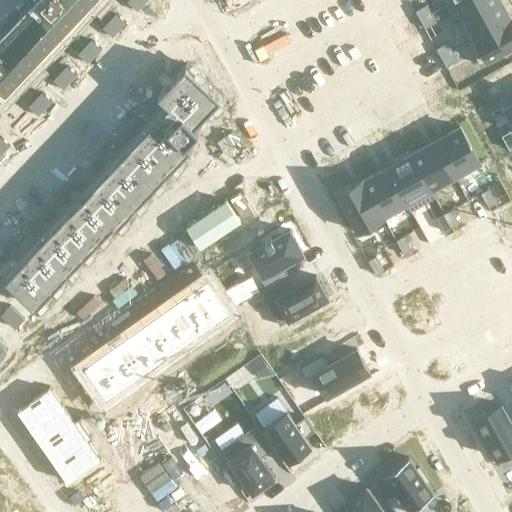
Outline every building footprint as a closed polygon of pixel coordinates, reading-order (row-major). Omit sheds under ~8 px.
[(62,0),(45,0),(41,5),(68,30),(80,17),(62,0)] [(88,0),(62,0),(80,17),(93,4),(88,0)] [(140,0),(128,0),(128,1),(137,10),(144,3),(140,0)] [(455,0),(465,18),(498,0),(455,0)] [(501,0),(498,0),(465,18),(476,37),(511,17),(501,0)] [(426,4),(415,10),(420,19),(431,12),(426,4)] [(41,5),(29,18),(55,43),(68,30),(41,5)] [(431,12),(420,19),(425,27),(436,21),(431,12)] [(117,13),(110,20),(119,29),(126,22),(117,13)] [(511,18),(511,17),(476,37),(488,59),(511,45),(511,18)] [(29,18),(16,31),(43,57),(55,43),(29,18)] [(110,20),(103,27),(112,36),(119,29),(110,20)] [(16,31),(4,45),(30,70),(43,57),(16,31)] [(92,39),(85,46),(94,55),(101,48),(92,39)] [(447,41),(436,48),(441,56),(452,50),(447,41)] [(4,45),(0,48),(0,66),(18,83),(30,70),(4,45)] [(85,46),(78,54),(87,62),(94,55),(85,46)] [(452,50),(441,56),(446,65),(457,59),(452,50)] [(170,103),(6,277),(35,305),(114,222),(116,225),(191,146),(186,142),(199,128),(195,124),(221,96),(186,63),(158,93),(170,103)] [(67,65),(60,72),(70,81),(77,74),(67,65)] [(0,66),(0,91),(5,96),(18,83),(0,66)] [(60,72),(54,80),(63,88),(70,81),(60,72)] [(42,91),(36,99),(45,107),(52,100),(42,91)] [(36,99),(29,106),(38,115),(45,107),(36,99)] [(511,120),(511,128),(501,135),(509,149),(511,147),(511,101),(504,106),(511,120)] [(460,125),(435,139),(455,175),(480,161),(460,125)] [(0,136),(0,149),(3,152),(10,145),(0,136)] [(435,139),(411,153),(431,188),(455,175),(435,139)] [(411,153),(387,166),(406,202),(431,188),(411,153)] [(387,166),(363,179),(383,214),(406,202),(387,166)] [(363,178),(337,192),(358,230),(384,215),(383,214),(363,179),(363,178)] [(488,188),(481,192),(489,206),(496,202),(488,188)] [(452,208),(444,212),(452,227),(459,222),(452,208)] [(444,212),(437,217),(444,231),(452,227),(444,212)] [(290,228),(250,251),(263,274),(260,275),(267,287),(289,275),(283,264),(303,253),(290,228)] [(403,235),(396,239),(404,253),(411,249),(403,235)] [(376,255),(368,259),(376,273),(383,269),(376,255)] [(284,279),(261,291),(280,324),(329,297),(316,274),(289,289),(284,279)] [(208,277),(189,290),(218,331),(237,318),(208,277)] [(189,290),(172,302),(201,343),(218,331),(189,290)] [(172,302),(154,315),(183,356),(201,343),(172,302)] [(10,304),(1,313),(9,320),(17,311),(10,304)] [(17,311),(9,320),(16,327),(25,318),(17,311)] [(308,313),(289,324),(307,357),(349,334),(337,311),(314,324),(308,313)] [(154,315),(136,327),(162,364),(179,353),(182,357),(183,356),(154,315)] [(136,327),(119,340),(148,381),(148,380),(146,376),(162,364),(136,327)] [(119,340),(101,352),(130,393),(148,381),(119,340)] [(254,342),(247,347),(254,357),(261,352),(254,342)] [(323,353),(300,366),(306,378),(315,373),(327,394),(370,370),(357,348),(329,363),(323,353)] [(101,352),(82,365),(111,406),(130,393),(101,352)] [(260,355),(251,361),(263,377),(272,371),(260,355)] [(221,358),(214,363),(221,373),(228,368),(221,358)] [(214,363),(208,367),(215,377),(221,373),(214,363)] [(85,379),(75,386),(79,392),(89,385),(85,379)] [(347,387),(319,403),(328,418),(342,411),(348,422),(364,413),(364,414),(374,408),(386,401),(375,381),(351,394),(347,387)] [(185,383),(179,388),(186,398),(192,393),(185,383)] [(224,383),(214,390),(220,399),(231,392),(224,383)] [(50,385),(16,409),(29,427),(62,404),(50,385)] [(89,385),(79,392),(84,399),(94,392),(89,385)] [(179,388),(172,392),(179,402),(186,398),(179,388)] [(511,422),(501,403),(475,418),(497,456),(511,447),(511,422)] [(62,404),(29,427),(42,445),(79,419),(78,418),(74,421),(62,404)] [(149,407),(143,412),(150,422),(156,417),(149,407)] [(286,410),(264,426),(289,462),(312,446),(305,436),(315,430),(305,415),(295,422),(286,410)] [(114,411),(105,417),(109,424),(119,417),(114,411)] [(143,412),(136,416),(144,426),(150,422),(143,412)] [(119,417),(109,424),(114,430),(124,424),(119,417)] [(79,419),(42,445),(54,463),(92,437),(79,419)] [(257,423),(221,448),(253,492),(276,476),(261,455),(273,447),(257,423)] [(92,437),(54,463),(67,481),(100,458),(88,440),(92,437)] [(409,456),(384,473),(396,490),(387,497),(397,511),(413,511),(411,508),(434,492),(426,480),(428,479),(419,466),(417,467),(409,456)] [(3,481),(0,482),(0,511),(1,511),(17,501),(3,481)] [(385,511),(367,485),(345,500),(353,511),(385,511)]
